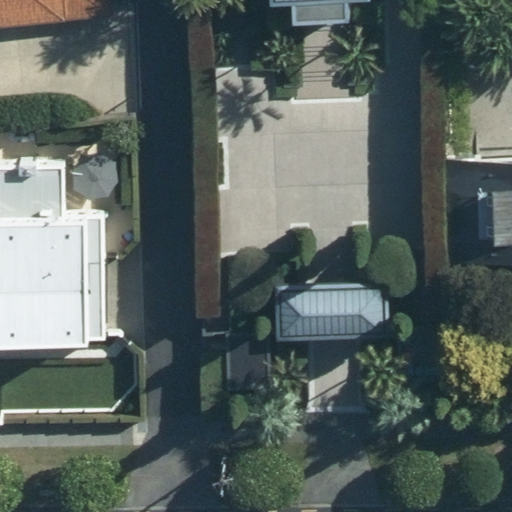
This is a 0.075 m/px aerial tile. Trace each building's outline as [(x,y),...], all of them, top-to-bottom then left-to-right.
[(110,0),(0,0),(0,22),(111,16),(110,0)] [(274,0),(275,2),(303,1),(303,20),(354,19),(354,0),(363,0),(274,0)] [(101,223),(71,222),(74,157),(0,154),(0,339),(97,343),(101,223)] [(511,154),(458,157),(463,267),(511,265),(511,154)] [(393,288),(288,283),(285,337),(391,341),(393,288)]
